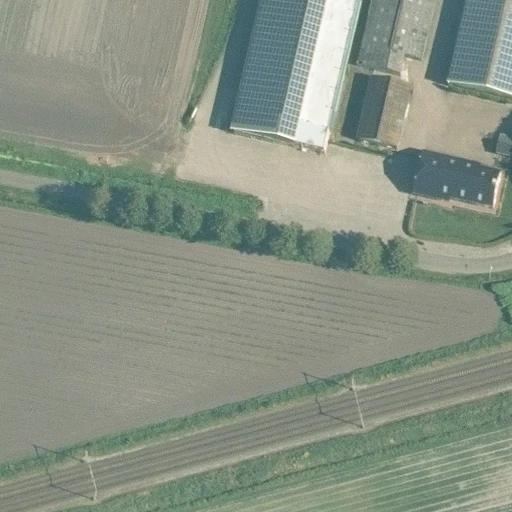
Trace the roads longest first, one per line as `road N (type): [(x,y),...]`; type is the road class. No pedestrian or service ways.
road 1 (unclassified): [(511,259),(466,263),(0,175)]
road 2 (unknown): [(248,0),(208,114),(210,135),(285,229)]
road 3 (unknown): [(383,248),(457,0)]
